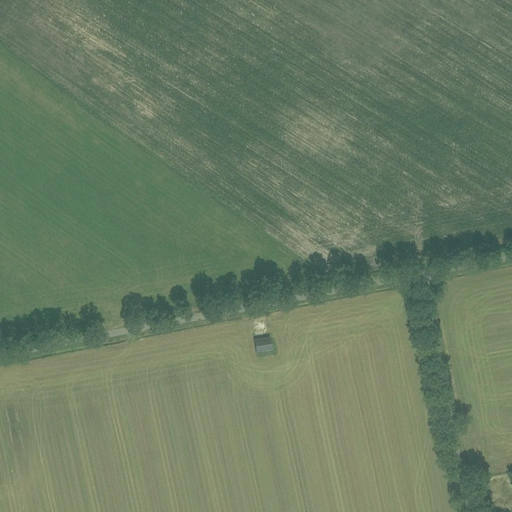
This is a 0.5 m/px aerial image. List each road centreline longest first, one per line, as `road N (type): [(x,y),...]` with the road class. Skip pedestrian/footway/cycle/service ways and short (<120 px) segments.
road 1 (unclassified): [(0,354),(424,274)]
road 2 (unclassified): [(473,511),(457,486),(424,274)]
